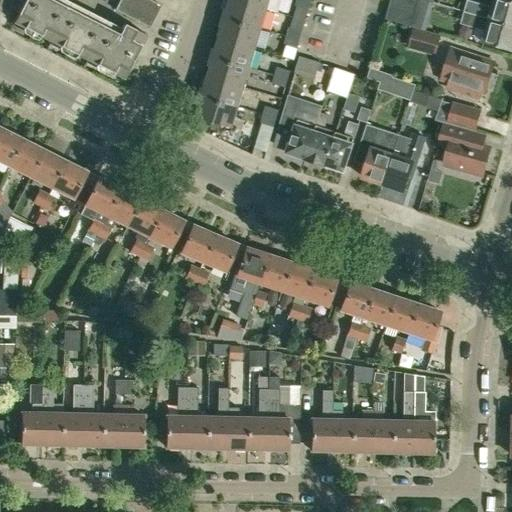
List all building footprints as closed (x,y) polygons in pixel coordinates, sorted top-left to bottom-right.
[(32,30),(47,0),(24,0),(13,21),(32,30)] [(50,40),(67,6),(55,0),(47,0),(32,30),(50,40)] [(151,0),(119,0),(115,9),(150,27),(161,5),(151,0)] [(261,28),(267,9),(238,0),(230,0),(226,16),(224,16),(223,17),(261,28)] [(238,0),(267,9),(269,0),(238,0)] [(308,9),(311,1),(308,0),(297,0),(296,5),(308,9)] [(411,24),(417,0),(390,0),(386,17),(411,24)] [(511,24),(511,0),(496,0),(494,9),(491,8),(492,6),(472,0),(468,0),(465,11),(491,18),(491,19),(511,24)] [(69,49),(86,16),(67,6),(50,40),(69,49)] [(511,50),(511,24),(491,19),(491,18),(465,11),(461,22),(485,29),(485,27),(488,28),(484,42),(511,50)] [(87,58),(104,25),(86,16),(69,49),(87,58)] [(255,48),(261,28),(223,17),(223,18),(225,19),(220,37),(255,48)] [(123,34),(106,68),(124,77),(146,34),(124,23),(119,32),(123,34)] [(123,34),(119,32),(104,25),(87,58),(106,68),(123,34)] [(287,37),(299,40),(302,32),(290,28),(287,37)] [(410,47),(435,54),(440,36),(415,29),(410,47)] [(250,67),(255,48),(220,37),(214,55),(212,55),(212,56),(250,67)] [(297,48),(299,40),(287,37),(285,45),(297,48)] [(442,80),(451,82),(449,88),(478,98),(480,92),(484,93),(486,87),(491,88),(496,74),(491,73),(495,61),(452,47),(442,80)] [(244,87),(250,67),(212,56),(211,57),(213,58),(208,76),(244,87)] [(381,82),(378,89),(394,94),(399,79),(392,77),(393,74),(370,66),(367,77),(381,82)] [(276,76),(288,79),(290,71),(278,67),(276,76)] [(335,67),(327,91),(347,97),(355,73),(335,67)] [(238,106),(244,87),(208,76),(203,95),(201,94),(200,95),(238,106)] [(285,87),(288,79),(276,76),(273,84),(285,87)] [(305,157),(320,112),(323,106),(288,94),(277,131),(278,131),(280,125),(294,129),(287,151),(292,153),(291,155),(303,159),(304,157),(305,157)] [(232,127),(238,106),(200,95),(200,96),(202,97),(196,116),(232,127)] [(426,106),(439,110),(443,100),(429,95),(426,106)] [(264,114),(276,118),(279,110),(266,106),(264,114)] [(362,107),(357,119),(367,122),(371,110),(362,107)] [(453,107),(449,122),(475,129),(479,114),(453,107)] [(325,166),(336,132),(324,128),(329,115),(320,112),(305,157),(313,160),(312,162),(325,166)] [(274,126),(276,118),(264,114),(261,123),(274,126)] [(343,170),(354,137),(355,138),(359,124),(349,121),(344,134),(336,132),(325,166),(337,171),(338,168),(343,170)] [(490,147),(471,142),(464,140),(467,128),(443,121),(437,142),(449,146),(444,163),(482,174),(490,147)] [(393,154),(399,135),(367,124),(356,158),(367,162),(362,176),(384,183),(393,154)] [(0,160),(9,164),(22,138),(0,127),(0,128),(0,160)] [(404,190),(410,171),(412,167),(416,168),(426,138),(413,134),(412,139),(399,135),(393,154),(384,183),(404,190)] [(30,175),(43,149),(22,138),(9,164),(30,175)] [(51,186),(65,160),(43,149),(30,175),(51,186)] [(65,160),(51,186),(73,197),(86,171),(65,160)] [(106,214),(119,188),(98,177),(85,203),(97,210),(106,214)] [(127,225),(141,199),(119,188),(106,214),(115,219),(127,225)] [(41,206),(47,194),(38,189),(32,202),(41,206)] [(47,194),(41,206),(50,211),(56,198),(47,194)] [(149,236),(162,209),(141,199),(127,225),(149,236)] [(149,236),(170,247),(183,220),(162,209),(149,236)] [(46,219),(38,215),(33,224),(41,229),(46,219)] [(102,222),(93,217),(87,230),(96,234),(102,222)] [(102,222),(96,234),(105,239),(111,226),(102,222)] [(203,261),(214,234),(192,224),(181,251),(203,261)] [(225,270),(229,262),(236,243),(214,234),(203,261),(225,270)] [(138,256),(145,243),(136,239),(130,251),(138,256)] [(145,243),(138,256),(147,260),(154,248),(145,243)] [(236,275),(259,282),(268,254),(257,251),(258,248),(248,244),(247,247),(245,247),(236,275)] [(37,251),(31,263),(39,268),(46,256),(37,251)] [(281,290),(291,262),(268,254),(259,282),(281,290)] [(291,262),(281,290),(295,294),(304,297),(313,269),(291,262)] [(194,281),(199,269),(190,265),(185,277),(194,281)] [(199,269),(194,281),(203,285),(209,272),(199,269)] [(313,269),(304,297),(327,305),(336,277),(313,269)] [(28,278),(17,277),(17,299),(27,299),(28,278)] [(362,316),(372,288),(349,281),(340,309),(362,316)] [(15,289),(0,288),(0,313),(15,314),(15,289)] [(385,324),(394,296),(372,288),(362,316),(385,324)] [(256,290),(252,304),(261,307),(266,293),(256,290)] [(408,331),(417,303),(394,296),(385,324),(408,331)] [(124,301),(121,311),(139,318),(143,306),(128,302),(125,300),(124,301)] [(294,326),(301,305),(292,302),(285,323),(294,326)] [(422,348),(432,352),(440,327),(435,325),(440,311),(417,303),(408,331),(426,337),(422,348)] [(96,317),(100,309),(91,304),(87,313),(96,317)] [(301,305),(294,326),(304,329),(311,308),(301,305)] [(28,321),(28,308),(16,307),(15,321),(28,321)] [(57,310),(43,308),(42,319),(56,320),(57,310)] [(349,358),(355,338),(360,324),(350,321),(342,345),(341,355),(349,358)] [(360,324),(355,338),(365,341),(369,328),(360,324)] [(392,348),(401,351),(405,339),(396,336),(392,348)] [(204,341),(187,341),(187,356),(194,356),(204,356),(204,341)] [(12,343),(0,342),(0,367),(12,368),(12,343)] [(228,359),(242,359),(242,356),(242,346),(237,345),(228,345),(228,359)] [(228,347),(213,347),(213,358),(227,358),(228,347)] [(248,366),(252,366),(265,366),(265,361),(265,350),(249,350),(248,350),(248,351),(248,363),(248,366)] [(276,364),(281,361),(281,353),(268,351),(268,364),(276,364)] [(0,367),(0,381),(11,382),(12,368),(0,367)] [(384,373),(374,372),(372,381),(378,382),(383,383),(384,373)] [(288,449),(289,420),(289,419),(294,419),(294,406),(278,405),(279,376),(269,376),(269,388),(268,448),(288,449)] [(62,405),(52,405),(53,383),(42,383),(42,403),(41,443),(61,444),(62,413),(62,405)] [(124,397),(124,383),(116,383),(116,397),(124,397)] [(124,383),(124,397),(132,397),(132,383),(124,383)] [(82,444),(83,384),(73,384),(72,413),(62,413),(61,444),(82,444)] [(102,445),(103,414),(93,414),(93,384),(83,384),(82,444),(102,445)] [(186,447),(188,386),(177,386),(176,415),(166,415),(165,446),(186,447)] [(206,447),(207,416),(197,416),(198,387),(188,386),(186,447),(206,447)] [(227,447),(228,407),(229,387),(218,387),(217,416),(207,416),(206,447),(227,447)] [(268,448),(269,388),(258,388),(258,417),(248,417),(247,448),(268,448)] [(332,410),(333,390),(322,389),(321,419),(311,419),(310,449),(330,450),(332,410)] [(414,396),(414,391),(403,391),(402,421),(392,420),(392,451),(412,451),(413,412),(414,403),(414,396)] [(414,403),(413,412),(412,451),(433,452),(434,421),(423,421),(424,396),(414,396),(414,403)] [(41,443),(42,403),(32,403),(32,412),(21,412),(20,443),(41,443)] [(123,445),(124,405),(113,405),(112,414),(103,414),(102,445),(123,445)] [(143,446),(144,426),(144,415),(133,415),(133,405),(124,405),(123,445),(143,446)] [(247,448),(248,417),(238,417),(238,408),(228,407),(227,447),(247,448)] [(342,410),(332,410),(330,450),(351,450),(352,420),(342,419),(342,410)] [(371,451),(372,411),(362,411),(362,420),(352,420),(351,450),(371,451)] [(392,451),(392,420),(382,420),(383,411),(372,411),(371,451),(392,451)]
